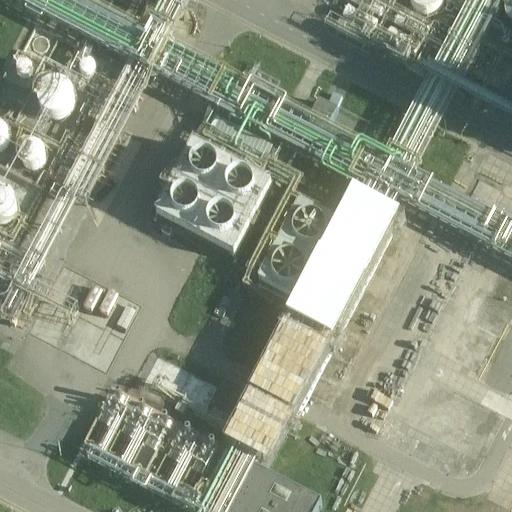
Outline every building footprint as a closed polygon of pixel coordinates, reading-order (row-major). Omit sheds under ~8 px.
[(43,0),(141,51),(154,25),(105,0),(43,0)] [(425,0),(438,15),(457,0),(425,0)] [(366,22),(371,11),(359,6),(354,16),(366,22)] [(206,107),(241,125),(255,99),(220,80),(206,107)] [(75,111),(76,103),(75,97),(72,91),(66,87),(62,85),(59,85),(52,86),(49,87),(45,89),(41,95),(39,99),(39,103),(39,106),(40,111),(44,117),(50,121),(53,122),(57,122),(65,121),(71,117),(75,111)] [(132,90),(84,183),(106,194),(154,101),(132,90)] [(0,107),(0,151),(18,159),(34,122),(0,107)] [(300,147),(360,178),(377,145),(317,113),(300,147)] [(300,124),(287,117),(284,116),(275,134),(291,142),(300,124)] [(40,158),(59,165),(68,143),(49,136),(40,158)] [(255,255),(294,175),(215,136),(191,186),(189,185),(174,216),(255,255)] [(18,219),(19,212),(18,205),(16,202),(13,198),(9,195),(6,194),(0,193),(0,230),(0,231),(8,229),(14,225),(18,219)] [(80,193),(67,219),(79,225),(92,199),(80,193)] [(250,511),(316,511),(264,485),(250,511)]
